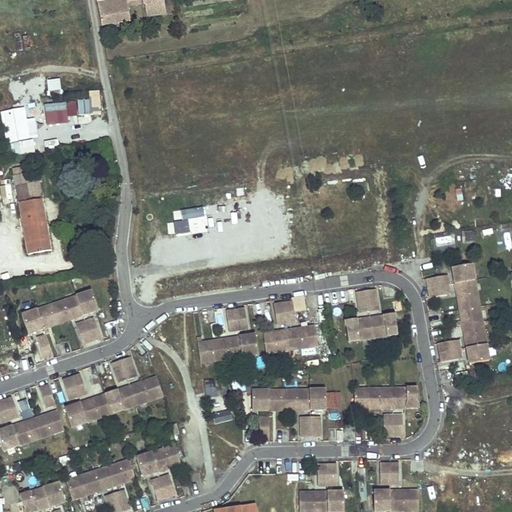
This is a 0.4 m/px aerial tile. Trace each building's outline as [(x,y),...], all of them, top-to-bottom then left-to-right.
[(126,0),(96,0),(101,26),(130,22),(127,2),(126,0)] [(141,0),(143,5),(145,4),(147,16),(175,12),(173,0),(166,0),(164,1),(163,0),(141,0)] [(62,95),(60,79),(46,81),(48,97),(62,95)] [(78,116),(100,115),(100,92),(89,92),(90,101),(78,101),(78,116)] [(69,124),(68,118),(78,117),(76,102),(44,105),(46,126),(69,124)] [(25,109),(4,111),(9,159),(35,156),(33,139),(38,139),(35,119),(27,120),(25,109)] [(24,174),(13,176),(16,188),(26,186),(24,174)] [(26,186),(16,188),(19,204),(29,202),(26,186)] [(29,202),(19,204),(28,255),(50,251),(41,201),(29,202)] [(474,231),(463,232),(464,244),(475,243),(474,231)] [(471,264),(451,267),(469,363),(489,359),(471,264)] [(0,272),(0,282),(10,281),(9,272),(0,272)] [(447,274),(426,278),(428,287),(449,284),(447,274)] [(449,284),(428,287),(429,297),(450,293),(449,284)] [(374,290),(365,292),(368,313),(377,311),(374,290)] [(91,292),(23,315),(29,334),(97,311),(91,292)] [(365,292),(356,293),(359,314),(368,313),(365,292)] [(291,302),(282,304),(285,325),(294,323),(291,302)] [(282,304),(273,305),(276,326),(285,325),(282,304)] [(230,311),(221,313),(224,334),(233,332),(230,311)] [(221,313),(212,314),(215,335),(224,334),(221,313)] [(393,315),(353,321),(356,341),(396,335),(393,315)] [(93,319),(84,322),(91,342),(100,339),(93,319)] [(84,322),(76,325),(82,345),(91,342),(84,322)] [(313,326),(197,343),(200,363),(316,346),(313,326)] [(46,335),(37,338),(44,358),(53,355),(46,335)] [(458,339),(437,343),(439,353),(460,349),(458,339)] [(460,349),(439,353),(441,362),(462,358),(460,349)] [(130,358),(121,361),(128,381),(137,378),(130,358)] [(121,361),(112,364),(119,384),(128,381),(121,361)] [(81,374),(72,377),(79,397),(88,394),(81,374)] [(72,377),(63,380),(70,400),(79,397),(72,377)] [(163,397),(156,377),(67,408),(73,428),(163,397)] [(216,381),(204,381),(205,398),(216,398),(216,381)] [(246,383),(235,384),(236,392),(246,391),(246,383)] [(50,385),(41,388),(48,408),(57,405),(50,385)] [(416,387),(354,388),(354,408),(417,407),(416,387)] [(324,389),(252,390),(252,410),(325,409),(324,389)] [(220,404),(227,404),(228,395),(221,395),(220,404)] [(13,398),(5,400),(11,421),(20,418),(13,398)] [(5,400),(0,402),(0,416),(3,424),(11,421),(5,400)] [(26,400),(16,403),(22,422),(33,419),(26,400)] [(59,411),(0,430),(0,434),(6,451),(65,431),(59,411)] [(216,424),(232,421),(230,411),(214,414),(216,424)] [(392,415),(383,415),(383,437),(392,437),(392,415)] [(401,415),(392,415),(392,437),(402,436),(401,415)] [(319,416),(310,417),(310,438),(320,438),(319,416)] [(268,417),(259,417),(259,439),(268,439),(268,417)] [(310,417),(301,417),(301,438),(310,438),(310,417)] [(175,446),(138,458),(144,477),(181,465),(175,446)] [(129,460),(70,480),(76,499),(136,480),(129,460)] [(389,464),(379,464),(380,485),(389,485),(389,464)] [(398,464),(389,464),(389,485),(399,485),(398,464)] [(326,465),(317,465),(317,487),(327,486),(326,465)] [(336,465),(326,465),(327,486),(336,486),(336,465)] [(11,476),(0,480),(0,481),(8,500),(19,495),(11,476)] [(170,479),(161,482),(167,498),(176,495),(170,479)] [(62,482),(21,496),(26,511),(35,511),(68,501),(62,482)] [(161,482),(153,484),(158,501),(167,498),(161,482)] [(417,490),(374,491),(375,511),(418,511),(417,490)] [(342,511),(342,492),(299,493),(299,511),(342,511)] [(124,493),(116,496),(120,511),(124,511),(130,510),(124,493)] [(120,511),(116,496),(107,499),(110,511),(120,511)] [(214,511),(267,511),(267,503),(214,511)]
